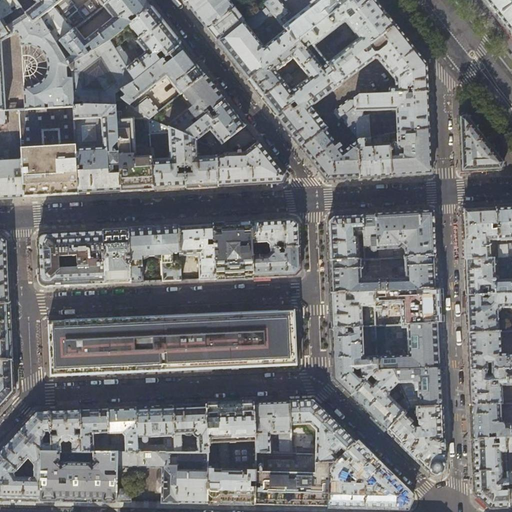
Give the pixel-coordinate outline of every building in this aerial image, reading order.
[(0,0),(0,19),(1,19),(20,6),(15,0),(0,0)] [(34,0),(37,4),(25,14),(33,24),(40,18),(62,0),(34,0)] [(69,0),(62,0),(40,18),(56,44),(60,42),(74,30),(76,28),(81,25),(78,21),(74,24),(71,21),(68,24),(65,20),(77,10),(69,0)] [(111,0),(104,6),(113,18),(85,40),(76,28),(74,30),(60,42),(71,55),(66,60),(69,64),(109,40),(125,27),(151,7),(145,0),(111,0)] [(89,0),(77,10),(86,21),(98,11),(89,0)] [(188,0),(185,3),(200,22),(216,42),(262,6),(264,4),(268,1),(267,0),(188,0)] [(317,0),(293,19),(290,15),(290,14),(278,0),(269,0),(268,1),(264,4),(296,43),(304,36),(349,0),(317,0)] [(395,26),(381,9),(374,0),(349,0),(304,36),(318,54),(333,73),(395,26)] [(511,0),(482,0),(496,17),(511,36),(511,0)] [(247,81),(296,43),(264,4),(262,6),(216,42),(231,61),(247,81)] [(173,35),(165,25),(156,14),(151,7),(125,27),(109,40),(125,66),(134,81),(181,45),(173,35)] [(33,24),(25,14),(7,26),(1,19),(0,19),(0,111),(5,111),(1,43),(16,32),(21,40),(23,89),(17,90),(18,110),(73,107),(85,106),(115,102),(114,94),(134,81),(125,66),(109,40),(69,64),(66,60),(56,44),(40,18),(33,24)] [(395,26),(333,73),(275,117),(288,132),(301,149),(324,130),(326,128),(310,108),(376,58),(394,81),(394,88),(389,89),(388,90),(388,89),(385,89),(385,95),(427,93),(427,78),(426,66),(411,46),(395,26)] [(304,36),(296,43),(247,81),(252,88),(261,99),(290,76),(290,75),(289,74),(288,74),(287,74),(280,79),(275,73),(276,72),(277,72),(291,61),(291,60),(293,59),(300,68),(318,54),(304,36)] [(191,58),(181,45),(134,81),(114,94),(129,105),(166,75),(180,94),(204,75),(191,58)] [(333,73),(318,54),(300,68),(308,78),(295,88),(293,85),(288,89),(285,85),(291,81),(292,80),(292,79),(292,78),(291,77),(290,76),(261,99),(268,107),(275,117),(333,73)] [(204,75),(180,94),(200,119),(225,101),(213,86),(204,75)] [(360,96),(378,95),(378,87),(359,88),(360,96)] [(428,111),(427,93),(385,95),(378,95),(360,96),(354,99),(354,100),(354,107),(355,112),(362,112),(396,110),(397,132),(429,130),(428,111)] [(114,94),(115,102),(120,192),(134,191),(153,190),(150,152),(150,147),(133,148),(131,119),(148,118),(133,108),(129,105),(114,94)] [(146,97),(133,108),(148,118),(149,119),(159,111),(148,97),(146,97)] [(340,118),(354,107),(354,100),(350,99),(332,113),(337,120),(340,118)] [(225,101),(200,119),(185,131),(181,133),(182,134),(196,140),(210,130),(219,142),(212,147),(215,149),(226,140),(245,126),(234,113),(225,101)] [(120,192),(115,102),(85,106),(73,107),(74,120),(101,118),(103,146),(102,147),(76,149),(78,195),(100,193),(120,192)] [(159,111),(149,119),(168,127),(181,133),(185,131),(165,106),(159,111)] [(74,120),(73,107),(18,110),(20,160),(23,198),(49,196),(78,195),(76,149),(74,120)] [(357,140),(355,112),(354,107),(340,118),(356,141),(341,152),(324,130),(301,149),(310,160),(326,180),(343,179),(359,178),(356,143),(357,142),(357,140)] [(6,111),(5,111),(0,111),(0,199),(4,199),(23,198),(20,160),(7,161),(7,151),(0,151),(0,124),(6,124),(6,111)] [(363,116),(362,112),(355,112),(357,140),(364,140),(365,139),(369,138),(368,116),(363,116)] [(460,148),(461,172),(481,171),(501,170),(504,163),(487,142),(465,115),(458,118),(460,148)] [(168,133),(168,127),(149,119),(150,134),(168,133)] [(182,134),(181,133),(168,127),(168,133),(169,142),(170,159),(155,159),(154,154),(152,152),(150,152),(153,190),(168,189),(185,188),(182,134)] [(429,130),(397,132),(397,148),(389,149),(391,176),(410,175),(431,174),(430,150),(429,130)] [(197,157),(196,140),(182,134),(185,188),(201,187),(218,186),(215,149),(212,147),(213,156),(197,157)] [(371,146),(369,138),(365,139),(364,140),(357,140),(357,142),(356,143),(359,178),(378,177),(391,176),(389,149),(389,145),(371,146)] [(226,140),(215,149),(218,186),(246,185),(281,183),(284,176),(262,147),(257,142),(245,153),(241,153),(241,150),(237,151),(237,153),(223,154),(222,156),(219,156),(222,151),(227,149),(226,140)] [(511,206),(495,208),(496,225),(501,224),(501,229),(496,230),(497,246),(498,259),(511,258),(511,249),(510,243),(507,244),(506,240),(511,239),(511,238),(511,206)] [(496,230),(496,225),(495,208),(481,209),(462,210),(463,234),(464,260),(490,259),(489,241),(493,241),(493,246),(497,246),(496,230)] [(362,215),(362,235),(364,259),(380,259),(379,250),(399,249),(401,247),(405,250),(405,258),(435,257),(434,236),(433,213),(432,212),(362,215)] [(356,235),(362,235),(362,215),(348,216),(332,217),(327,223),(328,243),(329,261),(358,260),(357,237),(356,235)] [(271,221),(250,222),(252,250),(257,250),(256,244),(266,243),(269,245),(269,249),(299,247),(298,225),(292,220),(271,221)] [(234,223),(213,224),(213,234),(213,239),(215,279),(236,278),(253,278),(252,250),(250,222),(234,223)] [(197,225),(178,226),(179,253),(179,256),(194,256),(195,280),(198,280),(215,279),(213,239),(207,240),(207,234),(213,234),(213,224),(197,225)] [(141,228),(128,229),(130,283),(142,283),(141,257),(153,256),(153,258),(155,258),(155,256),(161,256),(162,282),(167,282),(180,281),(179,262),(172,262),(172,254),(179,253),(178,226),(167,227),(141,228)] [(117,230),(102,230),(105,284),(116,284),(130,283),(128,229),(117,230)] [(73,232),(42,234),(41,234),(39,235),(38,237),(37,239),(37,241),(37,246),(38,272),(38,280),(39,282),(41,285),(42,286),(45,287),(72,286),(105,284),(102,230),(73,232)] [(0,303),(10,303),(8,272),(7,241),(1,236),(0,236),(0,303)] [(299,252),(299,247),(269,249),(257,250),(252,250),(253,278),(274,277),(295,276),(300,270),(299,261),(299,252)] [(435,257),(405,258),(404,258),(405,266),(400,266),(399,267),(399,268),(399,274),(400,274),(400,275),(405,275),(405,279),(361,281),(360,266),(364,265),(363,260),(358,260),(329,261),(330,279),(330,294),(346,293),(352,293),(373,292),(436,289),(435,272),(435,257)] [(511,258),(498,259),(490,259),(464,260),(465,278),(466,296),(484,295),(485,294),(485,293),(483,292),(482,292),(482,288),(487,288),(487,295),(488,295),(511,293),(511,258)] [(437,306),(436,289),(373,292),(374,307),(386,306),(386,301),(403,300),(404,316),(404,325),(407,325),(438,324),(437,306)] [(374,307),(373,292),(352,293),(353,299),(347,299),(346,293),(330,294),(331,312),(332,328),(362,327),(361,307),(374,307)] [(511,293),(488,295),(488,299),(490,300),(491,302),(488,304),(482,304),(482,300),(486,299),(486,295),(484,295),(466,296),(467,313),(468,333),(498,332),(497,312),(498,310),(499,309),(499,308),(511,307),(511,293)] [(11,328),(10,303),(0,303),(0,360),(12,360),(11,328)] [(50,376),(50,377),(97,375),(127,373),(155,372),(185,371),(220,369),(249,368),(278,367),(296,366),(296,365),(296,353),(295,340),(294,326),(294,317),(294,311),(293,311),(246,313),(219,314),(199,315),(181,316),(164,317),(142,318),(117,319),(88,320),(61,321),(48,322),(47,322),(48,341),(49,360),(50,376)] [(438,324),(407,325),(408,355),(376,356),(377,371),(392,371),(440,369),(439,346),(438,324)] [(363,357),(362,327),(332,328),(333,349),(334,380),(341,386),(351,396),(374,371),(377,371),(376,356),(363,357)] [(511,355),(506,356),(506,354),(500,354),(499,332),(498,332),(468,333),(468,351),(469,370),(485,370),(486,370),(486,364),(491,364),(491,370),(506,369),(511,368),(511,355)] [(0,407),(4,403),(14,393),(13,375),(12,360),(0,360),(0,407)] [(440,369),(392,371),(398,384),(405,398),(409,408),(441,406),(440,383),(440,369)] [(511,373),(506,374),(506,369),(491,370),(491,376),(486,376),(485,370),(469,370),(470,385),(471,405),(500,404),(503,404),(503,396),(501,396),(501,386),(511,385),(511,373)] [(392,371),(377,371),(374,371),(351,396),(371,415),(387,431),(403,414),(405,412),(409,408),(405,398),(398,405),(395,402),(398,399),(394,396),(392,399),(389,397),(389,395),(389,393),(398,384),(392,371)] [(313,400),(289,401),(290,425),(305,425),(309,429),(316,431),(315,454),(315,463),(334,463),(340,457),(342,454),(355,442),(332,419),(313,400)] [(269,402),(253,403),(254,426),(255,442),(255,453),(271,453),(271,435),(280,435),(280,453),(291,453),(290,425),(289,401),(269,402)] [(230,404),(206,405),(208,443),(255,442),(254,426),(253,403),(230,404)] [(488,439),(488,434),(494,434),(494,439),(504,438),(511,437),(511,424),(505,425),(504,423),(503,423),(502,422),(501,422),(500,404),(471,405),(472,422),(472,440),(488,439)] [(208,443),(206,405),(188,405),(173,406),(175,453),(177,453),(208,453),(208,443)] [(156,407),(135,408),(138,453),(170,453),(175,453),(173,406),(156,407)] [(441,406),(409,408),(405,412),(416,412),(416,417),(416,418),(418,419),(418,428),(414,428),(407,420),(408,420),(408,419),(408,418),(403,414),(387,431),(407,451),(432,476),(444,471),(442,426),(441,406)] [(122,408),(107,409),(108,433),(108,434),(122,434),(123,435),(124,436),(125,436),(125,445),(109,445),(109,453),(117,453),(138,453),(135,408),(122,408)] [(95,409),(80,410),(81,452),(92,452),(94,452),(93,434),(104,433),(108,433),(107,409),(95,409)] [(68,410),(49,411),(51,435),(51,442),(51,452),(59,452),(61,452),(60,444),(62,441),(63,442),(64,442),(66,443),(67,442),(68,442),(69,441),(69,440),(72,443),(72,452),(81,452),(80,410),(68,410)] [(29,419),(18,431),(40,452),(51,452),(51,442),(49,442),(49,444),(40,444),(41,438),(43,437),(44,436),(44,435),(51,435),(49,411),(36,412),(29,419)] [(39,471),(40,452),(18,431),(8,443),(0,451),(0,455),(16,471),(27,459),(34,465),(34,471),(39,471)] [(505,452),(504,438),(494,439),(488,439),(472,440),(474,470),(475,494),(490,508),(508,507),(506,479),(501,479),(500,453),(505,452)] [(255,442),(208,443),(208,453),(207,504),(232,504),(254,505),(255,455),(255,453),(255,442)] [(328,483),(336,484),(335,490),(328,490),(328,506),(347,507),(385,508),(407,508),(412,497),(379,465),(355,442),(342,454),(345,457),(347,456),(350,458),(345,463),(340,457),(334,463),(329,469),(328,483)] [(117,453),(109,453),(102,452),(94,452),(92,452),(92,460),(95,462),(93,463),(92,463),(91,464),(91,466),(88,463),(66,462),(60,465),(57,462),(59,460),(59,452),(51,452),(40,452),(39,471),(39,500),(77,501),(116,502),(116,487),(117,470),(110,469),(110,461),(117,461),(117,453)] [(208,453),(177,453),(177,458),(170,457),(170,453),(138,453),(117,453),(117,461),(117,467),(146,467),(163,468),(162,503),(207,504),(208,453)] [(271,453),(255,453),(255,455),(254,505),(277,505),(309,506),(328,506),(328,490),(328,483),(329,469),(334,463),(315,463),(315,454),(291,453),(280,453),(271,453)] [(13,475),(16,471),(0,455),(0,499),(5,499),(39,500),(39,471),(34,471),(34,477),(16,477),(13,475)] [(116,487),(116,502),(131,502),(131,488),(116,487)]
